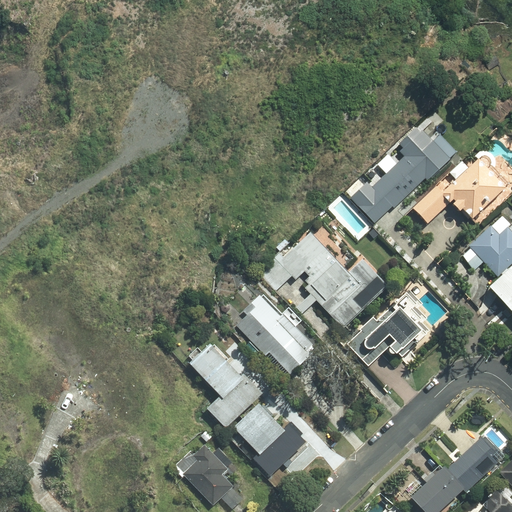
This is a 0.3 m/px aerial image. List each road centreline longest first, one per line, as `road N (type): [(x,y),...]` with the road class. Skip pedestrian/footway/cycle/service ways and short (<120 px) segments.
road 1 (residential): [(477,371),(452,383),(314,511)]
road 2 (track): [(0,243),(154,118)]
